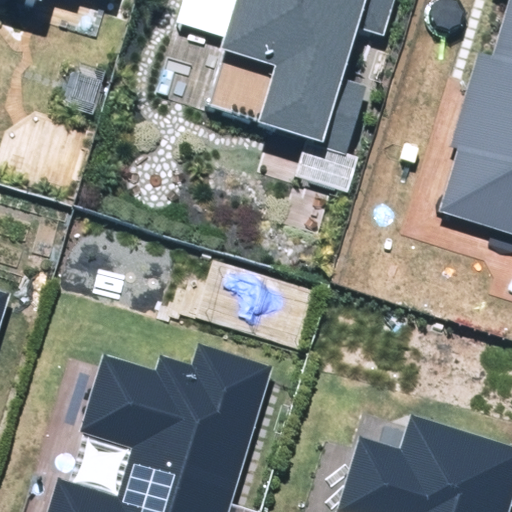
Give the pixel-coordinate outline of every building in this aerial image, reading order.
[(7,0),(38,9),(40,0),(7,0)] [(204,107),(348,152),(368,88),(344,80),(361,29),(386,36),(397,0),(179,0),(172,22),(226,39),(204,107)] [(439,212),(511,234),(511,0),(509,0),(493,56),(480,52),(452,146),(459,148),(439,212)] [(227,511),(271,364),(199,342),(192,365),(160,355),(156,371),(102,355),(78,433),(133,450),(119,497),(58,478),(48,511),(227,511)] [(510,511),(511,506),(511,445),(411,415),(400,449),(359,436),(335,511),(510,511)]
